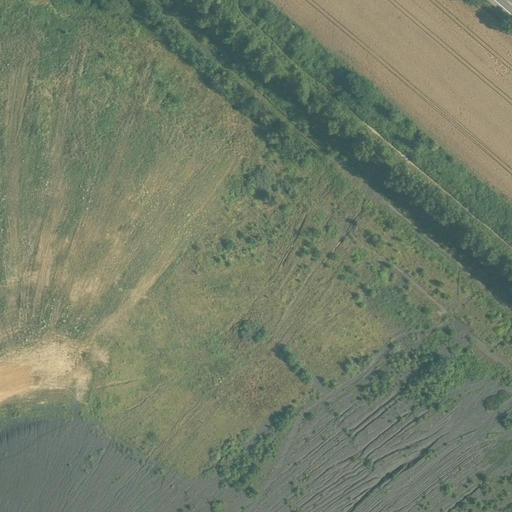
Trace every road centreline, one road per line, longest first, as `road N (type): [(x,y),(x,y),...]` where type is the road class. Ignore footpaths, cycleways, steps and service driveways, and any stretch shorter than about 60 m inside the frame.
road 1 (track): [(141,0),(511,312)]
road 2 (track): [(230,0),(511,245)]
